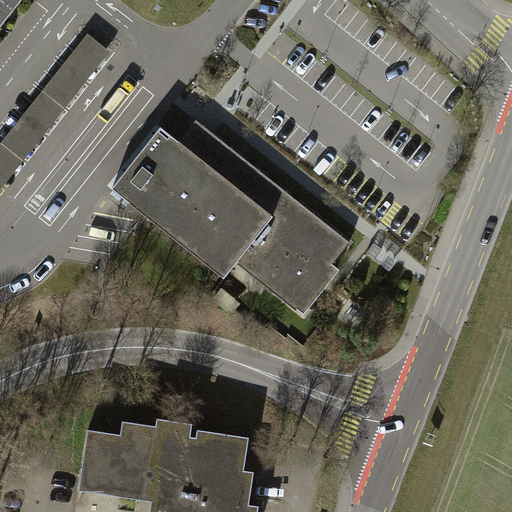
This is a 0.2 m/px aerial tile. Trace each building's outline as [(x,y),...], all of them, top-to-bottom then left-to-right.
[(0,0),(0,27),(21,0),(0,0)] [(88,34),(0,144),(0,191),(111,52),(88,34)] [(203,125),(197,120),(179,142),(161,128),(112,189),(224,279),(238,262),(304,314),(340,270),(333,264),(350,242),(203,125)] [(82,474),(79,490),(137,499),(134,511),(258,511),(259,506),(249,505),(254,471),(245,470),(250,437),(198,430),(197,437),(191,436),(193,424),(158,419),(157,426),(124,421),(122,434),(88,430),(82,474)] [(330,511),(332,506),(324,503),(320,511),(330,511)]
